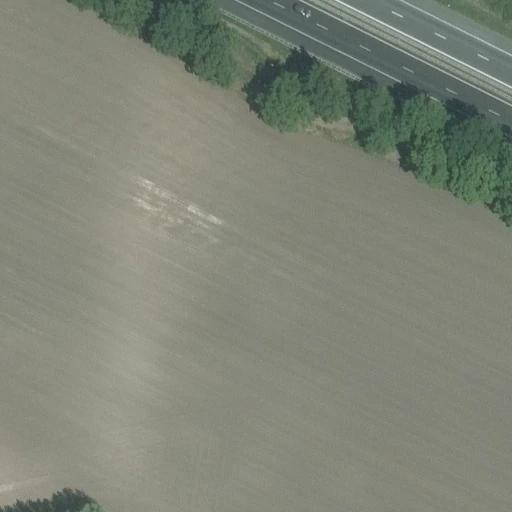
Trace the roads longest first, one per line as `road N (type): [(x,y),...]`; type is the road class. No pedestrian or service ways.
road 1 (motorway): [(262,0),(511,124)]
road 2 (motorway): [(511,65),(382,0)]
